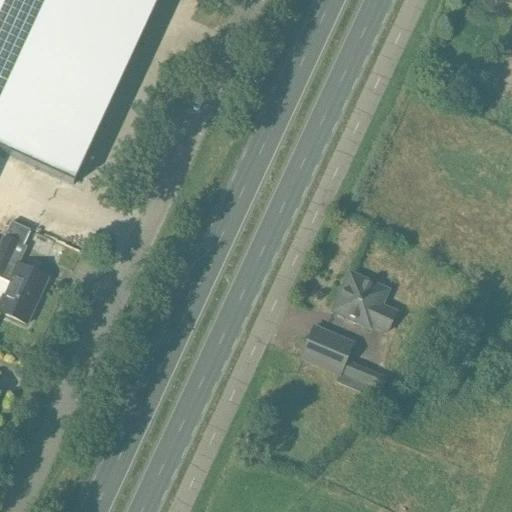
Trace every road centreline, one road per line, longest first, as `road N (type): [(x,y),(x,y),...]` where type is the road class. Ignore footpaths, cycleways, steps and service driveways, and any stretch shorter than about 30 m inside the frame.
road 1 (primary): [(141,511),(379,0)]
road 2 (unclassified): [(178,511),(415,0)]
road 3 (primary): [(330,0),(93,511)]
road 4 (unclassified): [(13,511),(249,0)]
